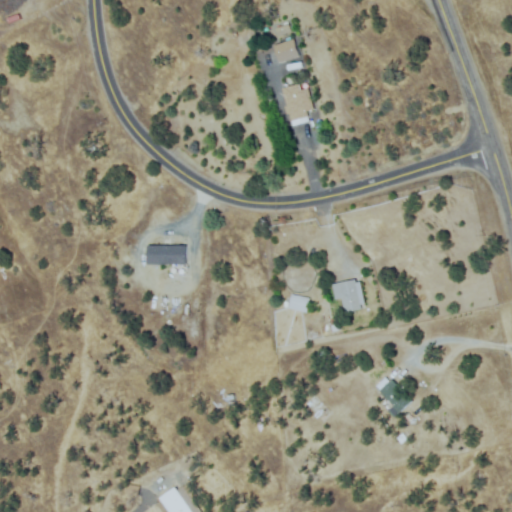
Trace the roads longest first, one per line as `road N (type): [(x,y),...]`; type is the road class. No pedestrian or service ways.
road 1 (residential): [(484,146),(329,196),(253,204),(213,192),(143,140),(108,91),(92,0)]
road 2 (tertiary): [(511,244),(432,0)]
